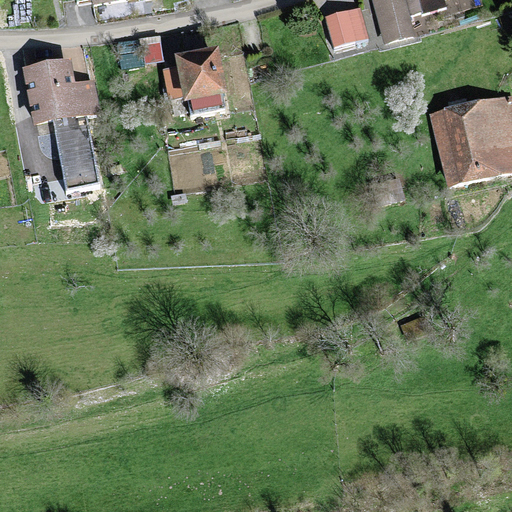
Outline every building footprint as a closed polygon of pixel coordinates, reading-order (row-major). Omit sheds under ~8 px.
[(374,0),(385,42),(414,34),(409,15),(422,11),(418,0),(374,0)] [(365,39),(357,11),(329,18),(336,46),(365,39)] [(221,52),(184,60),(185,68),(192,97),(229,89),(221,52)] [(70,64),(29,73),(40,126),(99,114),(93,85),(76,89),(70,64)] [(192,97),(185,68),(165,72),(172,102),(192,97)] [(511,105),(510,99),(434,120),(453,188),(511,171),(511,105)]
